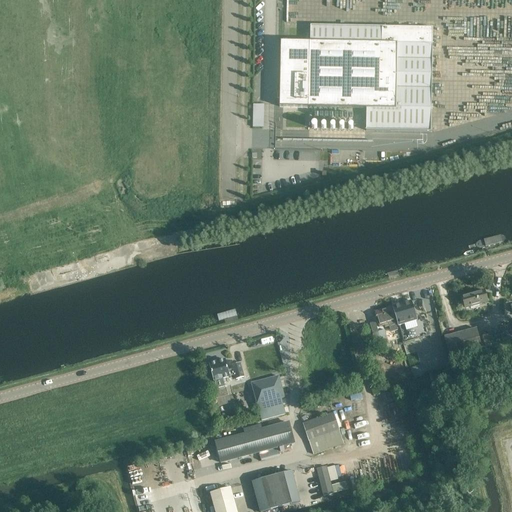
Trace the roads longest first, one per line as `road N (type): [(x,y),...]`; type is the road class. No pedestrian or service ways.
road 1 (tertiary): [(0,398),(511,256)]
road 2 (unclassified): [(230,205),(233,0)]
